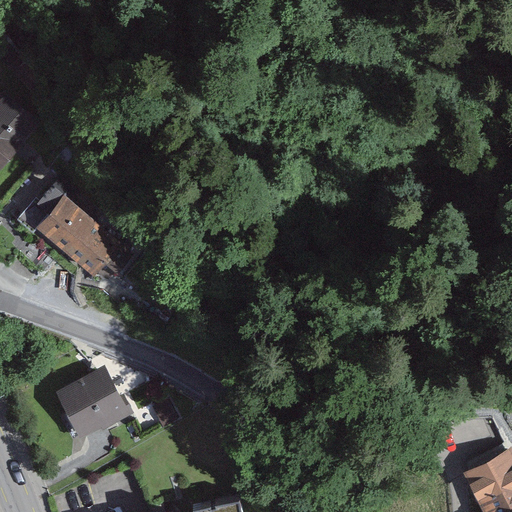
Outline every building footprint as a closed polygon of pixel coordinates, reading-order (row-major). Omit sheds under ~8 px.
[(0,159),(33,122),(0,93),(0,159)] [(82,211),(42,178),(15,210),(27,220),(17,232),(44,250),(51,245),(82,211)] [(82,211),(51,245),(83,275),(114,241),(82,211)] [(22,249),(0,228),(0,266),(3,269),(22,249)] [(103,359),(41,388),(66,439),(128,409),(103,359)] [(511,511),(511,455),(509,449),(463,468),(481,511),(511,511)] [(234,511),(232,496),(180,504),(181,511),(154,511),(148,511),(234,511)]
